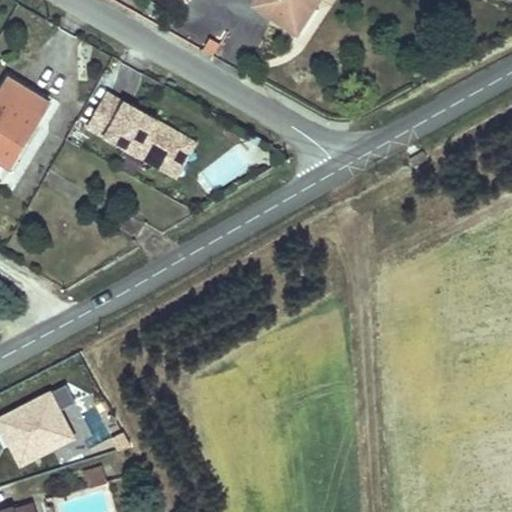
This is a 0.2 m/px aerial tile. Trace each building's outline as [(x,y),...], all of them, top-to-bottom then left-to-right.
[(256,0),(253,5),(282,24),(297,33),(313,7),(317,0),(256,0)] [(47,109),(7,83),(0,93),(0,167),(3,169),(19,144),(23,147),(47,109)] [(160,175),(179,142),(106,100),(87,133),(160,175)] [(173,182),(192,150),(179,142),(160,175),(173,182)] [(19,144),(3,169),(6,172),(23,147),(19,144)] [(66,387),(52,394),(60,409),(74,403),(66,387)] [(51,392),(0,417),(0,427),(19,466),(75,439),(60,409),(52,394),(51,392)] [(129,433),(114,438),(118,451),(133,446),(129,433)] [(108,481),(103,465),(85,471),(90,486),(108,481)] [(6,511),(38,511),(36,503),(6,511)]
